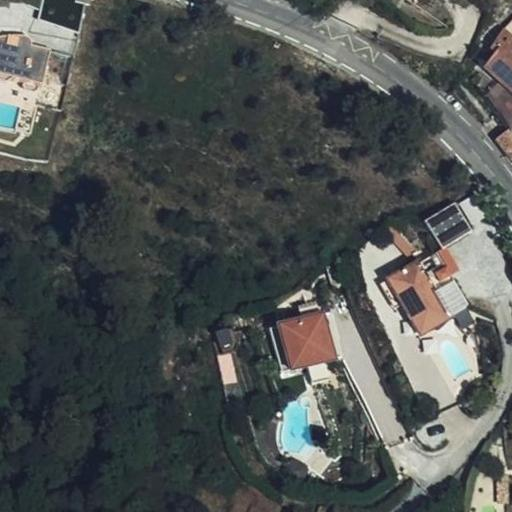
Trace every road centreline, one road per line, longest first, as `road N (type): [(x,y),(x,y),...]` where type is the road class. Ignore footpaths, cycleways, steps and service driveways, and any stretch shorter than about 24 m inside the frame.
road 1 (unknown): [(490,165),(465,193),(457,225),(509,336),(511,374),(469,441),(428,460),(412,451),(342,300)]
road 2 (secondary): [(227,0),(330,39),(418,95),(511,195)]
